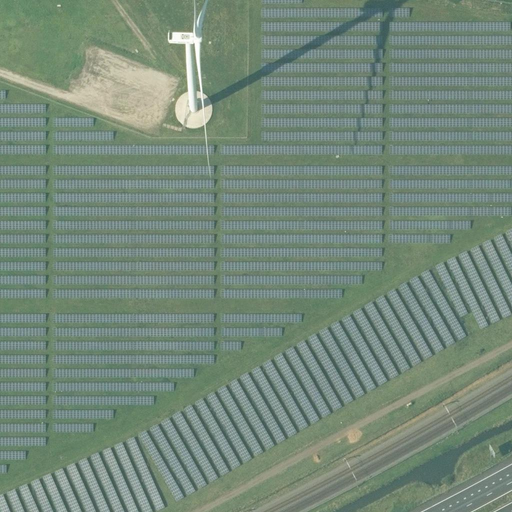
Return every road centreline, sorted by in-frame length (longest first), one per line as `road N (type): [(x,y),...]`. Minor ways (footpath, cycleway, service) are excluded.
road 1 (track): [(511,222),(423,259),(131,424),(0,482)]
road 2 (track): [(511,160),(0,160)]
road 3 (track): [(50,460),(51,103)]
road 4 (track): [(346,307),(0,307)]
road 5 (track): [(386,0),(386,281)]
road 6 (track): [(219,140),(219,379)]
